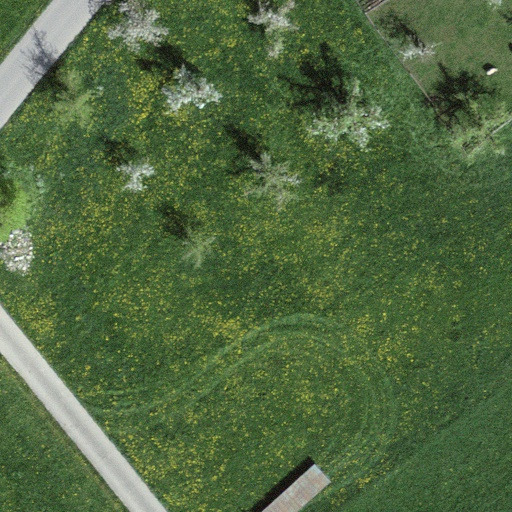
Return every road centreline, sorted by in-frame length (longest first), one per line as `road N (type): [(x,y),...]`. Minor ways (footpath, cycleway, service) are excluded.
road 1 (track): [(0,331),(146,511)]
road 2 (tertiary): [(0,104),(79,0)]
